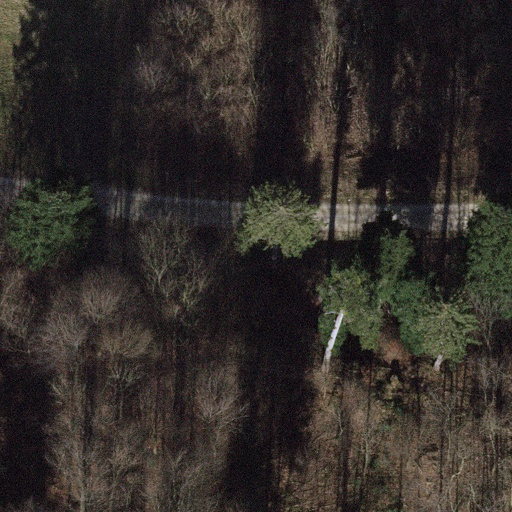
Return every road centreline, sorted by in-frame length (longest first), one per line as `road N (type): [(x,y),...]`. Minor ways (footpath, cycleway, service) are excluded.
road 1 (track): [(511,210),(345,212),(0,187)]
road 2 (track): [(163,0),(143,198)]
